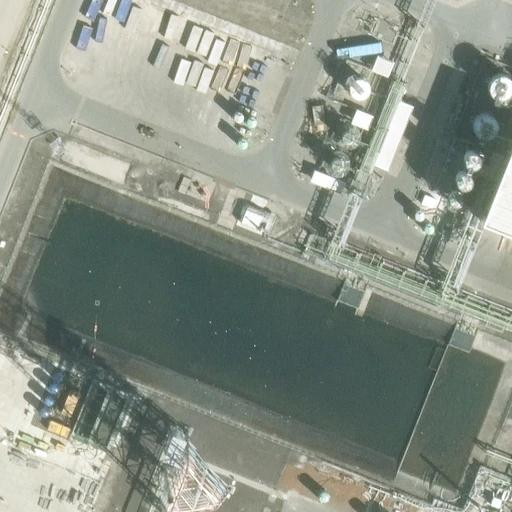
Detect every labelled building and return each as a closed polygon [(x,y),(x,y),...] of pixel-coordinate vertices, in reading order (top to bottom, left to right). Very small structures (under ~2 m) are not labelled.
[(498,75),(494,76),(491,79),(489,82),(488,86),(489,89),(490,93),(492,96),(496,98),(499,98),(503,98),(506,97),(509,95),(511,91),(511,88),(511,85),(511,84),(511,81),(508,78),(505,76),(501,75),(498,75)] [(358,78),(354,79),(352,81),(350,84),(349,87),(349,91),(350,94),(353,97),(356,99),(359,100),(362,99),(366,98),(368,96),(370,93),(371,90),(371,86),(370,83),(367,80),(364,78),(361,77),(358,78)] [(373,163),(386,168),(411,104),(399,99),(404,86),(395,82),(381,118),(389,121),(373,163)] [(481,113),(477,115),(475,117),(473,120),(472,124),(472,128),(473,131),(476,134),(479,136),(482,137),(486,137),(489,135),(492,133),(494,130),(495,126),(495,122),(494,119),(491,116),(488,114),(485,113),(481,113)] [(348,131),(346,132),(344,134),(343,136),(342,138),(342,141),(343,143),(345,145),(347,146),(349,147),(352,146),(354,146),(356,144),(357,142),(358,140),(357,137),(357,135),(355,133),(353,132),(351,131),(348,131)] [(511,144),(482,219),(511,230),(511,144)] [(473,146),(470,147),(468,149),(467,151),(466,154),(466,156),(467,159),(469,161),(471,162),(474,163),(477,163),(479,162),(481,160),(483,158),(483,155),(483,153),(482,150),(480,148),(478,147),(476,146),(473,146)] [(338,157),(336,158),(334,160),(332,162),(332,164),(332,167),(333,169),(334,171),(336,172),(339,173),(341,173),(343,172),(345,170),(347,168),(347,166),(347,163),(346,161),(345,159),(343,158),(340,157),(338,157)] [(464,167),(461,168),(459,170),(458,172),(457,175),(457,178),(458,180),(460,182),(462,184),(465,184),(467,184),(470,183),(472,182),(474,179),(474,177),(474,174),(473,171),(471,169),(469,168),(466,167),(464,167)] [(457,186),(455,187),(453,189),(452,191),(451,193),(451,196),(452,198),(454,200),(456,201),(458,202),(461,201),(463,201),(465,199),(466,197),(467,195),(466,192),(466,190),(464,188),(462,187),(460,186),(457,186)]
